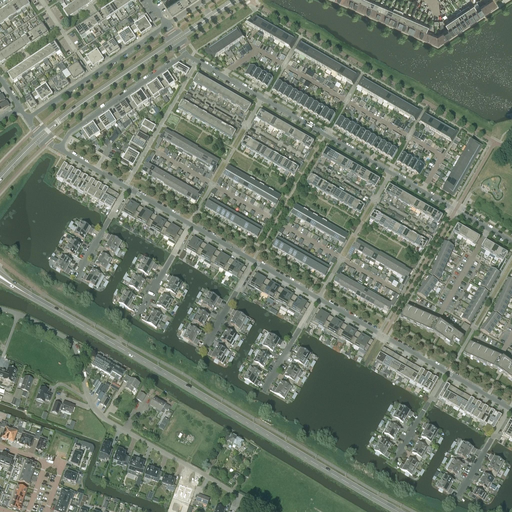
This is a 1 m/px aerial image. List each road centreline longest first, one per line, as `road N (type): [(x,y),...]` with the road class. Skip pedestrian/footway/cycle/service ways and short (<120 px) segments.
road 1 (secondary): [(398,511),(10,284)]
road 2 (residential): [(422,191),(441,156),(257,50),(222,76)]
road 3 (residential): [(267,511),(109,422)]
road 4 (residential): [(26,119),(166,25)]
road 5 (unclassified): [(109,422),(88,398),(72,344),(0,309)]
road 6 (tertiary): [(40,137),(175,40)]
road 7 (residential): [(58,150),(69,132),(185,55)]
road 8 (residential): [(317,298),(447,372)]
road 9 (residential): [(262,99),(390,172)]
road 10 (unknown): [(321,169),(430,232)]
